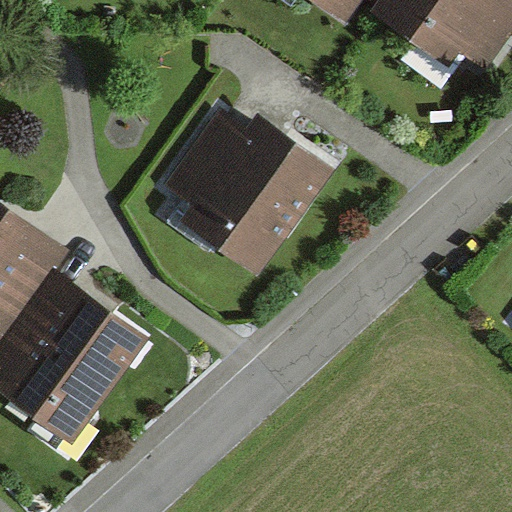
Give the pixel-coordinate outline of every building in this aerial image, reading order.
[(332,0),(355,16),(366,0),(377,0),(387,7),(391,0),(332,0)] [(511,0),(391,0),(387,7),(466,63),(479,46),(499,61),(511,43),(511,0)] [(226,106),(171,179),(208,207),(201,217),(261,263),(338,163),(290,126),(272,112),(258,130),(226,106)] [(0,198),(0,332),(9,339),(61,266),(73,249),(36,224),(0,198)] [(61,266),(9,339),(0,352),(0,366),(18,379),(9,390),(78,438),(153,331),(91,287),(61,266)]
